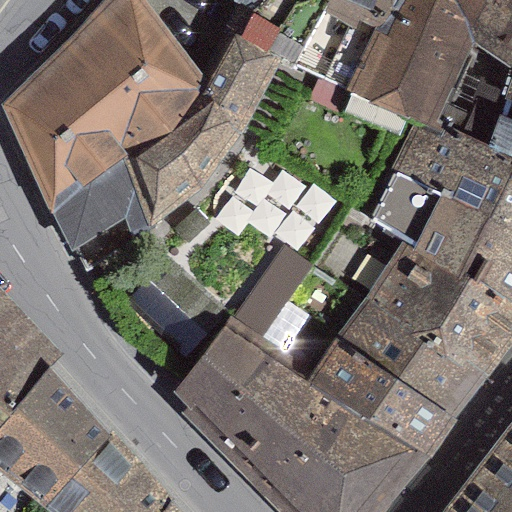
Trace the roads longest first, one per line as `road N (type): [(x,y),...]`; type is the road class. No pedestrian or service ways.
road 1 (residential): [(231,511),(22,279),(0,224)]
road 2 (secondary): [(511,358),(372,511)]
